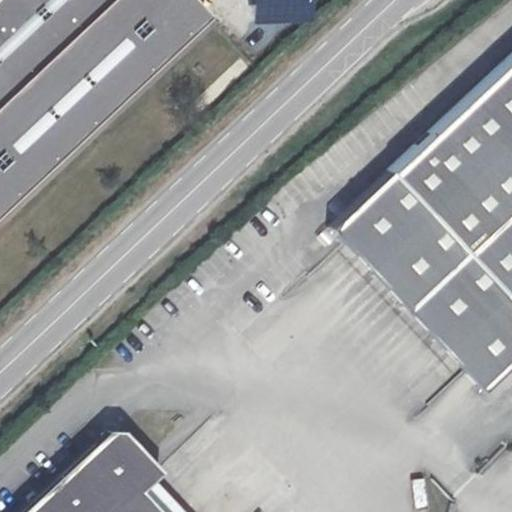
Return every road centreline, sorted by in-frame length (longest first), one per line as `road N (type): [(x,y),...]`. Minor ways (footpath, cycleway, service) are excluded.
road 1 (primary): [(0,372),(397,0)]
road 2 (unknown): [(511,497),(242,387),(124,385)]
